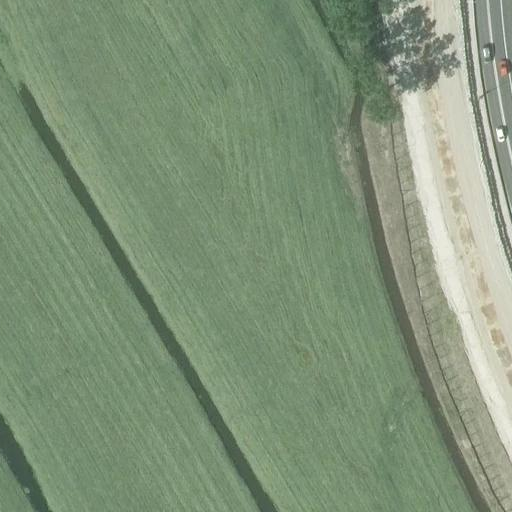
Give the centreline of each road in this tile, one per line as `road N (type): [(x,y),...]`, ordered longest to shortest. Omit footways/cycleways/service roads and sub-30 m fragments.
road 1 (secondary): [(438,0),(461,169),(511,361)]
road 2 (secondary): [(511,195),(471,71),(461,0)]
road 3 (secondary): [(511,167),(487,0)]
